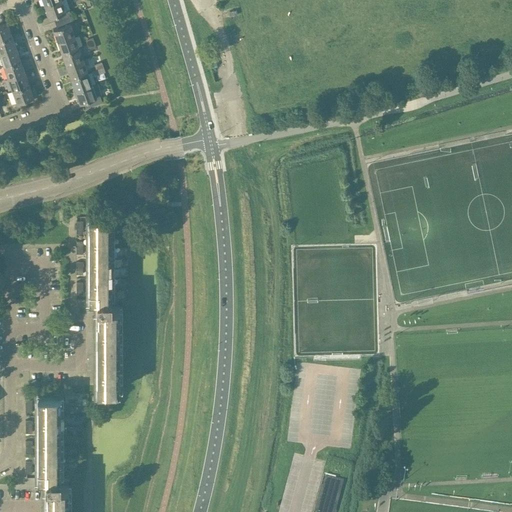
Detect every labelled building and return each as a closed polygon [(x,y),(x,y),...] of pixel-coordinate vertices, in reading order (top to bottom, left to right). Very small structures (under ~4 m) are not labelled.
[(55,22),(71,16),(69,10),(66,11),(62,0),(58,0),(45,5),(49,18),(53,16),(55,22)] [(58,41),(75,35),(71,23),(74,22),(71,16),(55,22),(57,27),(53,29),(58,41)] [(7,22),(0,24),(0,39),(12,35),(7,22)] [(0,53),(16,47),(12,35),(0,39),(0,53)] [(62,54),(79,48),(75,35),(58,41),(62,54)] [(0,56),(3,66),(20,60),(16,47),(0,53),(0,56)] [(66,66),(80,61),(84,60),(79,48),(62,54),(66,66)] [(8,78),(25,72),(20,60),(3,66),(8,78)] [(71,78),(80,75),(88,72),(84,60),(80,61),(66,66),(71,78)] [(96,69),(103,67),(101,61),(94,64),(96,69)] [(12,90),(29,84),(25,72),(8,78),(12,90)] [(75,91),(80,89),(92,84),(88,72),(80,75),(71,78),(75,91)] [(27,102),(33,100),(32,97),(34,97),(29,84),(12,90),(16,103),(26,99),(27,102)] [(80,89),(75,91),(80,103),(83,101),(86,108),(102,102),(100,95),(97,96),(92,84),(80,89)] [(96,388),(96,389),(122,389),(122,306),(111,306),(111,299),(111,298),(111,217),(111,216),(88,216),(88,217),(89,217),(89,298),(88,298),(88,299),(89,299),(89,306),(96,306),(96,307),(96,382),(96,388)] [(70,511),(71,485),(60,485),(60,477),(60,396),(60,395),(37,394),(37,395),(38,395),(37,477),(37,478),(38,478),(38,485),(45,485),(45,486),(45,511),(70,511)] [(314,511),(335,511),(343,482),(324,476),(314,511)]
